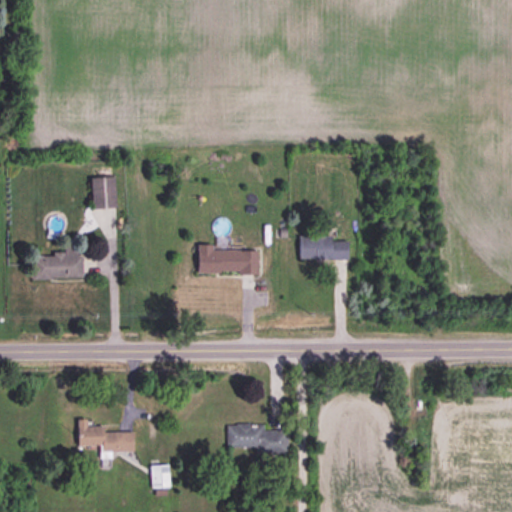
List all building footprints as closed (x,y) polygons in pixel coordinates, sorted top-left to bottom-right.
[(90,210),(113,210),(113,178),(90,178),(90,210)] [(297,238),(297,260),(346,260),(346,238),(297,238)] [(195,275),(255,275),(255,250),(211,250),(211,246),(195,246),(195,275)] [(30,254),(30,280),(80,280),(80,254),(30,254)] [(102,434),(102,428),(85,428),(85,421),(75,421),(75,448),(97,448),(97,453),(132,453),(132,434),(102,434)] [(255,455),(285,455),(285,431),(264,431),(264,426),(225,426),(225,449),(255,449),(255,455)] [(167,467),(149,467),(149,489),(167,489),(167,467)]
